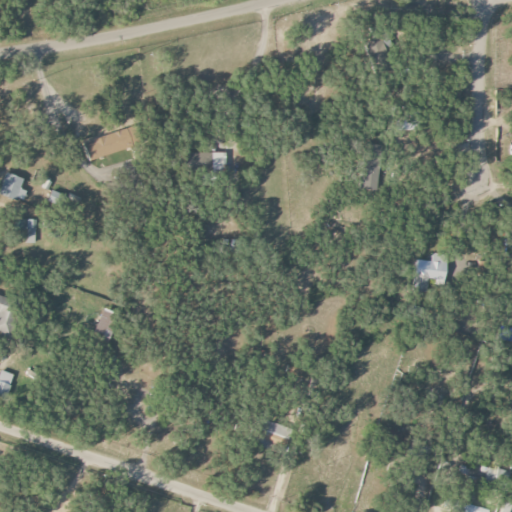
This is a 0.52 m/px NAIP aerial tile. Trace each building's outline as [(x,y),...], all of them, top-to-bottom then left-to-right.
[(387,56),(378,37),(363,44),(372,63),(387,56)] [(89,161),(132,147),(126,128),(83,143),(89,161)] [(376,191),(381,146),(363,144),(358,189),(376,191)] [(204,154),(185,153),(184,166),(204,167),(204,154)] [(225,153),(208,153),(209,172),(225,172),(225,153)] [(22,180),(6,173),(0,188),(0,194),(14,200),(22,180)] [(34,244),(35,219),(15,219),(14,236),(25,236),(25,244),(34,244)] [(444,286),(445,255),(430,255),(430,261),(414,260),(412,292),(422,292),(423,282),(433,283),(433,286),(444,286)] [(0,331),(8,334),(16,311),(6,307),(9,300),(0,296),(0,331)] [(111,338),(116,313),(100,310),(95,335),(111,338)] [(13,374),(0,370),(0,397),(6,399),(13,374)] [(268,439),(284,442),(287,426),(263,422),(261,431),(269,433),(268,439)] [(496,480),(498,469),(479,466),(477,477),(496,480)] [(508,511),(511,505),(504,503),(500,511),(508,511)]
